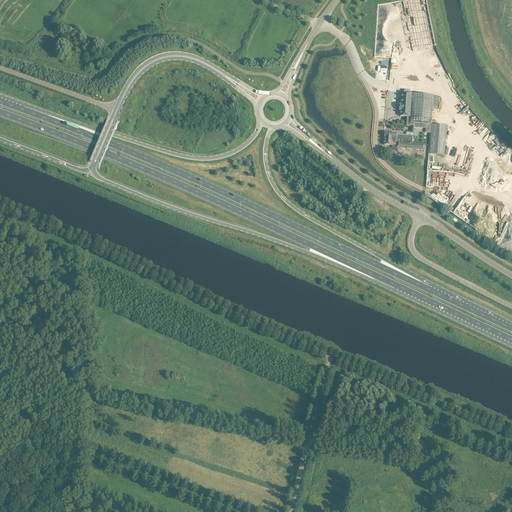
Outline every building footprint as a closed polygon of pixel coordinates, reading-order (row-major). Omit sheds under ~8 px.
[(431,134),(433,108),(438,108),(439,97),(420,95),(414,94),(414,95),(413,96),(412,96),(413,95),(413,94),(409,94),(409,91),(405,91),(405,94),(402,94),(401,105),(400,105),(400,111),(401,111),(400,117),(408,117),(407,126),(414,127),(414,128),(426,129),(426,133),(431,134)] [(459,118),(465,125),(476,115),(467,105),(460,112),(463,115),(459,118)] [(445,155),(447,126),(432,125),(430,154),(445,155)] [(385,132),(384,137),(385,138),(387,139),(387,140),(390,140),(390,141),(393,141),(393,142),(412,144),(413,143),(413,136),(412,136),(408,135),(400,134),(398,134),(385,132)] [(385,138),(384,145),(392,146),(392,151),(397,151),(398,149),(424,151),(425,145),(413,143),(412,144),(393,142),(393,141),(390,141),(390,140),(387,140),(387,139),(385,138)] [(451,170),(466,176),(476,148),(461,142),(451,170)]
